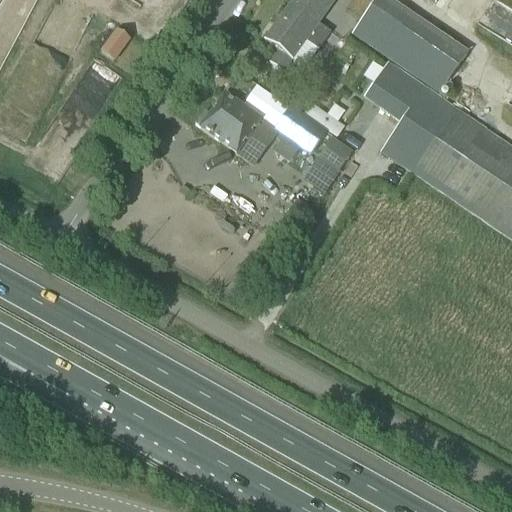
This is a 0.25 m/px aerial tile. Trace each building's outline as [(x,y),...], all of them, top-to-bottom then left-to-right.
[(32,0),(6,0),(6,3),(26,13),(32,0)] [(293,0),(263,43),(278,53),(268,66),(281,75),(290,62),(304,43),(317,53),(329,35),(316,26),(334,0),(293,0)] [(375,0),(351,37),(439,94),(465,54),(382,0),(375,0)] [(0,25),(10,25),(10,13),(0,13),(0,25)] [(112,64),(128,42),(116,33),(100,54),(112,64)] [(0,65),(11,47),(0,40),(0,65)] [(511,151),(385,66),(363,99),(400,125),(379,155),(446,200),(511,244),(511,151)] [(0,124),(23,136),(46,89),(15,74),(0,106),(0,124)] [(200,130),(235,156),(258,123),(223,98),(200,130)] [(274,133),(310,157),(325,135),(290,111),(274,133)] [(305,180),(327,195),(356,154),(334,138),(305,180)] [(271,239),(284,249),(310,212),(296,202),(274,234),(271,239)] [(268,265),(261,275),(269,280),(275,270),(268,265)]
